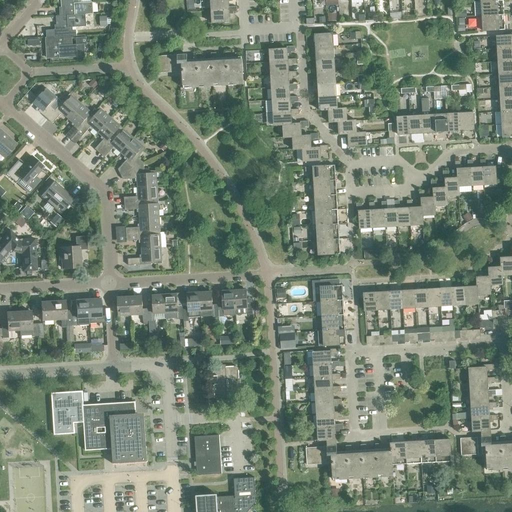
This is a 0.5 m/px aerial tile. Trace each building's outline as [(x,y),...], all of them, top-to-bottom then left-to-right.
[(63,10),(63,16),(85,15),(93,14),(92,2),(79,3),(78,0),(60,0),(61,7),(64,7),(65,10),(63,10)] [(210,0),(211,10),(229,9),(229,7),(228,0),(210,0)] [(481,2),(482,16),(504,15),(503,0),(481,2)] [(193,1),(186,1),(186,10),(194,9),(194,1),(193,1)] [(466,5),(457,5),(458,18),(466,17),(466,5)] [(229,9),(211,10),(212,23),(230,22),(229,12),(237,12),(236,7),(229,7),(229,9)] [(376,12),(368,13),(368,20),(377,20),(376,12)] [(46,30),(46,38),(55,37),(66,37),(76,36),(76,30),(73,31),(72,28),(86,27),(85,15),(63,16),(56,16),(56,22),(58,22),(58,25),(54,25),(55,30),(46,30)] [(504,15),(482,16),(483,31),(505,30),(504,15)] [(315,35),(315,48),(333,46),(332,33),(315,35)] [(511,35),(496,36),(497,49),(511,48),(511,35)] [(55,37),(46,38),(45,38),(46,50),(49,50),(49,53),(48,53),(48,59),(78,57),(77,45),(63,46),(63,43),(66,42),(66,37),(55,37)] [(269,50),(270,63),(288,62),(287,59),(287,52),(295,52),(294,46),(287,47),(287,49),(269,50)] [(315,48),(316,60),(334,59),(333,46),(315,48)] [(511,48),(497,49),(498,62),(511,60),(511,48)] [(178,72),(182,72),(183,89),(243,85),(242,60),(231,60),(231,52),(225,52),(226,61),(216,61),(216,53),(211,53),(211,62),(202,62),(201,54),(196,54),(196,62),(187,63),(186,55),(177,55),(178,72)] [(157,56),(156,56),(157,73),(158,73),(174,72),(173,56),(157,56)] [(270,63),(271,75),(288,74),(288,72),(288,65),(295,64),(295,59),(287,59),(288,62),(270,63)] [(316,60),(317,73),(335,72),(334,59),(316,60)] [(511,60),(498,62),(499,74),(511,73),(511,60)] [(271,75),(271,88),(289,87),(289,85),(289,77),(296,77),(296,71),(288,72),(288,74),(271,75)] [(317,73),(318,85),(336,84),(335,72),(317,73)] [(511,73),(499,74),(499,87),(511,85),(511,73)] [(93,80),(88,85),(93,89),(98,84),(93,80)] [(271,88),(272,100),(290,99),(290,97),(289,90),(297,89),(297,84),(289,85),(289,87),(271,88)] [(318,85),(318,98),(336,97),(336,84),(318,85)] [(511,85),(499,87),(500,99),(511,98),(511,85)] [(38,111),(47,119),(56,110),(55,110),(51,106),(58,99),(46,88),(33,103),(40,109),(38,111)] [(62,113),(68,119),(81,104),(70,94),(55,110),(56,110),(47,119),(52,124),(62,113)] [(272,100),(273,113),(291,112),(291,110),(290,102),(298,102),(297,97),(290,97),(290,99),(272,100)] [(319,111),(328,110),(337,109),(336,97),(318,98),(319,111)] [(511,98),(500,99),(501,112),(511,111),(511,98)] [(71,140),(77,133),(76,133),(93,114),(81,104),(68,119),(75,125),(66,136),(71,140)] [(91,127),(97,133),(111,118),(99,107),(93,114),(76,133),(77,133),(81,137),(91,127)] [(329,123),(338,122),(347,121),(346,108),(337,109),(328,110),(329,123)] [(274,126),(283,125),(291,124),(291,115),(299,114),(298,109),(291,110),(291,112),(273,113),(274,126)] [(511,111),(501,112),(502,125),(511,123),(511,111)] [(460,113),(447,114),(448,132),(461,131),(460,113)] [(473,113),(460,113),(461,131),(474,130),(473,113)] [(447,114),(435,115),(436,133),(448,132),(447,114)] [(435,115),(422,116),(423,133),(436,133),(435,115)] [(411,134),(410,116),(397,117),(398,135),(411,134)] [(422,116),(410,116),(411,134),(423,133),(422,116)] [(95,149),(100,153),(122,128),(111,118),(97,133),(104,139),(95,149)] [(339,135),(348,134),(357,133),(356,120),(347,121),(338,122),(339,135)] [(283,138),(292,137),(301,136),(301,127),(308,126),(308,121),(300,122),(300,124),(291,124),(283,125),(283,138)] [(511,123),(502,125),(503,137),(511,136),(511,123)] [(488,125),(479,126),(479,137),(488,136),(488,125)] [(114,147),(120,153),(134,138),(122,128),(100,153),(104,158),(114,147)] [(0,155),(4,158),(15,146),(7,138),(0,131),(0,155)] [(293,150),(302,149),(311,148),(310,139),(318,138),(318,133),(310,134),(310,135),(301,136),(292,137),(293,150)] [(348,134),(349,147),(366,146),(366,133),(357,133),(348,134)] [(118,169),(120,175),(144,163),(137,158),(145,149),(134,138),(120,153),(127,159),(118,169)] [(302,149),(303,162),(321,161),(320,151),(328,150),(327,145),(320,146),(320,148),(311,148),(302,149)] [(30,158),(24,164),(21,167),(16,163),(17,163),(16,162),(6,174),(16,183),(21,177),(34,188),(40,181),(35,176),(42,168),(30,158)] [(467,161),(468,168),(470,168),(471,186),(484,185),(482,167),(480,168),(473,168),(472,160),(467,161)] [(480,160),(480,168),(482,167),(484,185),(496,184),(495,167),(486,167),(485,160),(480,160)] [(457,169),(457,178),(458,178),(458,187),(459,187),(471,186),(470,168),(468,168),(460,169),(460,161),(455,161),(455,169),(457,169)] [(137,179),(137,188),(157,186),(156,171),(144,171),(144,163),(120,175),(123,179),(137,179)] [(313,167),(314,182),(335,180),(335,165),(313,167)] [(445,179),(445,188),(446,188),(446,196),(447,196),(459,196),(459,187),(458,187),(458,178),(457,178),(448,178),(448,171),(443,171),(443,179),(445,179)] [(314,182),(314,196),(336,195),(335,180),(314,182)] [(40,197),(60,215),(74,199),(54,181),(40,197)] [(433,189),(433,198),(434,198),(434,206),(435,206),(447,205),(447,196),(446,196),(446,188),(445,188),(436,188),(436,181),(431,181),(431,189),(433,189)] [(124,197),(124,204),(158,202),(157,186),(137,188),(138,196),(124,197)] [(421,198),(421,207),(422,207),(422,216),(423,216),(435,215),(435,206),(434,206),(434,198),(433,198),(424,198),(424,190),(419,191),(419,198),(421,198)] [(314,196),(315,211),(337,210),(336,195),(314,196)] [(406,200),(407,208),(409,208),(410,226),(423,225),(423,216),(422,216),(422,207),(421,207),(412,208),(412,200),(406,200)] [(394,201),(394,209),(396,209),(398,226),(410,226),(409,208),(407,208),(400,208),(399,201),(394,201)] [(16,202),(12,207),(17,212),(21,207),(16,202)] [(139,209),(139,218),(159,217),(158,202),(124,204),(125,210),(139,209)] [(369,203),(369,210),(371,210),(372,228),(385,227),(384,209),(382,210),(374,210),(374,202),(369,203)] [(381,202),(382,210),(384,209),(385,227),(398,226),(396,209),(394,209),(387,209),(387,202),(381,202)] [(371,210),(369,210),(362,211),(361,203),(356,203),(357,211),(358,211),(359,229),(372,228),(371,210)] [(315,211),(316,226),(338,224),(337,210),(315,211)] [(57,214),(49,222),(56,228),(63,220),(57,214)] [(299,214),(291,215),(292,226),(300,226),(299,214)] [(20,217),(14,223),(17,226),(23,219),(20,217)] [(126,228),(126,234),(160,232),(159,217),(139,218),(140,227),(126,228)] [(316,226),(317,240),(339,239),(338,224),(316,226)] [(445,227),(438,229),(440,237),(447,235),(445,227)] [(22,253),(23,271),(36,270),(34,239),(21,239),(19,238),(18,238),(9,230),(0,240),(0,260),(10,249),(12,251),(19,253),(22,253)] [(141,240),(141,249),(161,248),(160,232),(126,234),(126,241),(141,240)] [(65,260),(65,266),(65,268),(81,267),(80,250),(87,250),(86,236),(75,237),(75,247),(59,248),(59,260),(65,260)] [(339,239),(317,240),(318,255),(340,254),(339,239)] [(161,248),(141,249),(142,258),(128,259),(128,266),(162,263),(161,248)] [(511,257),(500,258),(501,267),(502,276),(511,275),(511,257)] [(488,268),(489,277),(490,285),(503,285),(502,276),(501,267),(488,268)] [(476,277),(477,286),(477,295),(478,295),(490,294),(490,285),(489,277),(476,277)] [(320,280),(321,302),(343,300),(342,285),(339,285),(338,279),(320,280)] [(477,286),(464,287),(465,305),(478,304),(478,295),(477,295),(477,286)] [(464,287),(452,288),(453,306),(465,305),(464,287)] [(452,288),(439,289),(440,306),(453,306),(452,288)] [(427,289),(414,290),(415,308),(428,307),(427,289)] [(439,289),(427,289),(428,307),(440,306),(439,289)] [(246,290),(234,291),(235,309),(247,308),(247,315),(253,315),(252,302),(247,303),(246,290)] [(414,290),(401,291),(403,309),(415,308),(414,290)] [(223,304),(217,304),(218,317),(224,316),(224,309),(235,309),(234,291),(222,291),(223,304)] [(401,291),(389,292),(390,309),(403,309),(401,291)] [(211,292),(199,293),(200,311),(212,310),(213,317),(218,317),(217,304),(212,305),(211,292)] [(377,310),(376,292),(363,293),(364,311),(377,310)] [(389,292),(376,292),(377,310),(390,309),(389,292)] [(183,319),(183,321),(189,321),(189,311),(200,311),(199,293),(187,294),(188,306),(183,306),(183,319)] [(178,319),(183,319),(183,306),(177,307),(176,294),(164,295),(165,313),(177,312),(178,319)] [(154,314),(165,313),(164,295),(153,296),(153,308),(148,308),(148,321),(154,321),(154,314)] [(143,321),(148,321),(148,308),(142,309),(141,296),(129,297),(131,315),(143,314),(143,321)] [(119,316),(131,315),(129,297),(118,298),(119,316)] [(100,299),(87,300),(89,317),(95,317),(96,323),(105,323),(104,316),(101,317),(100,299)] [(76,313),(71,313),(72,326),(77,325),(77,326),(89,325),(89,317),(87,300),(75,300),(76,313)] [(321,302),(322,316),(344,315),(343,300),(321,302)] [(53,302),(54,319),(60,319),(61,326),(65,326),(72,326),(71,313),(65,313),(65,301),(53,302)] [(42,320),(54,319),(53,302),(41,302),(42,320)] [(19,330),(18,312),(17,312),(17,311),(16,309),(9,310),(8,311),(8,313),(6,313),(7,325),(1,326),(2,338),(8,338),(7,331),(19,330)] [(30,311),(18,312),(19,330),(20,336),(31,335),(32,336),(37,336),(36,323),(31,324),(30,311)] [(322,316),(323,331),(345,330),(344,315),(322,316)] [(345,330),(323,331),(324,346),(346,345),(345,330)] [(290,333),(280,334),(281,349),(291,348),(290,333)] [(313,358),(313,365),(331,364),(331,362),(330,355),(338,354),(338,349),(330,349),(330,351),(313,352),(313,350),(306,351),(307,358),(313,358)] [(313,365),(314,378),(332,377),(332,374),(331,367),(339,366),(339,361),(331,362),(331,364),(313,365)] [(468,368),(469,381),(487,380),(487,378),(486,370),(494,369),(494,364),(486,365),(486,367),(468,368)] [(238,400),(240,398),(238,368),(236,366),(221,367),(214,368),(212,370),(214,400),(216,402),(238,400)] [(314,378),(315,390),(333,389),(332,387),(332,379),(340,379),(339,374),(332,374),(332,377),(314,378)] [(469,381),(470,394),(488,393),(488,390),(487,383),(495,383),(494,377),(487,378),(487,380),(469,381)] [(315,390),(316,403),(333,402),(333,400),(333,392),(340,392),(340,386),(332,387),(333,389),(315,390)] [(470,394),(471,406),(489,405),(488,403),(488,396),(496,395),(495,390),(488,390),(488,393),(470,394)] [(51,393),(54,435),(74,434),(74,423),(83,423),(85,451),(116,449),(117,456),(117,463),(113,464),(113,465),(147,462),(147,461),(146,461),(146,456),(144,425),(143,418),(136,418),(135,402),(83,405),(82,391),(51,393)] [(316,403),(316,415),(334,414),(334,412),(334,405),(341,404),(341,399),(333,400),(333,402),(316,403)] [(471,406),(472,419),(489,418),(489,416),(489,408),(496,408),(496,403),(488,403),(489,405),(471,406)] [(316,415),(317,428),(335,427),(335,425),(334,417),(342,417),(342,412),(334,412),(334,414),(316,415)] [(489,418),(472,419),(472,432),(490,431),(490,421),(497,420),(497,415),(489,416),(489,418)] [(335,427),(317,428),(318,441),(336,440),(335,430),(343,429),(342,424),(335,425),(335,427)] [(194,437),(197,476),(221,474),(219,435),(194,437)] [(511,443),(506,444),(505,436),(500,436),(500,445),(491,445),(490,437),(481,437),(482,454),(486,454),(487,471),(511,469),(511,443)] [(460,438),(460,439),(461,455),(462,455),(478,454),(477,438),(461,438),(460,438)] [(435,440),(420,441),(421,463),(436,462),(435,440)] [(450,440),(435,440),(436,462),(451,461),(450,440)] [(420,441),(405,442),(407,464),(421,463),(420,441)] [(390,443),(391,451),(392,465),(407,464),(405,442),(390,443)] [(391,451),(381,452),(380,444),(375,444),(376,452),(366,453),(366,445),(360,445),(361,453),(351,454),(351,446),(346,446),(346,454),(337,455),(336,446),(327,447),(328,464),(332,464),(333,480),(393,476),(392,465),(391,451)] [(324,464),(323,447),(306,448),(307,465),(308,465),(324,464)] [(247,511),(256,502),(254,477),(233,479),(234,496),(217,497),(217,494),(195,496),(196,511),(247,511)]
